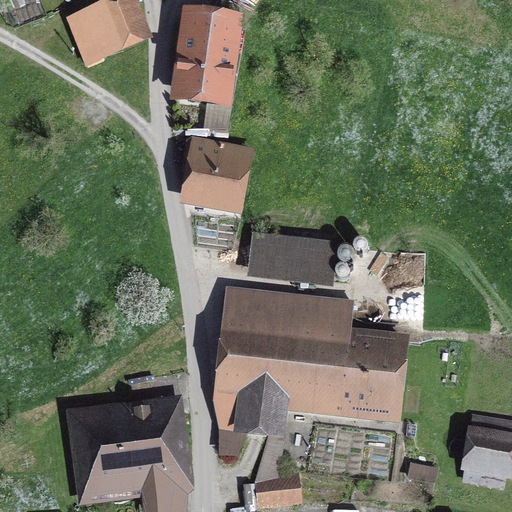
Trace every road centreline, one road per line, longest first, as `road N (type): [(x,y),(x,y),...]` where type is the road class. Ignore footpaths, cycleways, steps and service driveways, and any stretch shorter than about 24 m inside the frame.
road 1 (residential): [(157,39),(156,117),(195,362),(198,511)]
road 2 (track): [(0,41),(159,133)]
